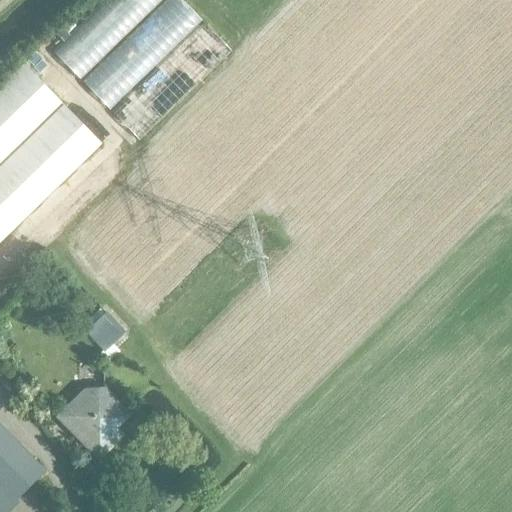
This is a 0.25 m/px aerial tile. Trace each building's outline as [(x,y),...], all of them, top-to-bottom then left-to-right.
[(102,0),(53,49),(110,107),(170,48),(184,63),(178,69),(193,85),(232,47),(185,0),(102,0)] [(0,241),(101,143),(23,62),(0,84),(0,241)] [(104,313),(100,308),(85,322),(89,327),(84,331),(102,350),(95,357),(96,359),(103,366),(103,381),(113,381),(114,366),(114,357),(113,357),(120,350),(113,343),(121,335),(125,331),(106,311),(104,313)] [(86,388),(57,416),(98,459),(123,435),(116,427),(130,413),(105,387),(98,393),(93,387),(89,391),(86,388)] [(0,425),(0,511),(4,511),(16,502),(14,501),(44,470),(0,425)]
